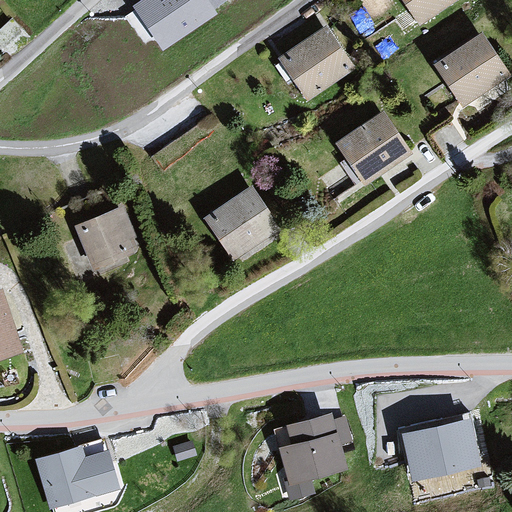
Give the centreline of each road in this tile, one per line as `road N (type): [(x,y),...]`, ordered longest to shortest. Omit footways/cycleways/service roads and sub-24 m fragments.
road 1 (residential): [(149,407),(155,368),(211,318),(511,126)]
road 2 (residential): [(149,407),(365,370),(511,364)]
road 3 (residential): [(0,152),(77,152),(158,111),(313,0)]
road 4 (residential): [(0,424),(94,421),(149,407)]
